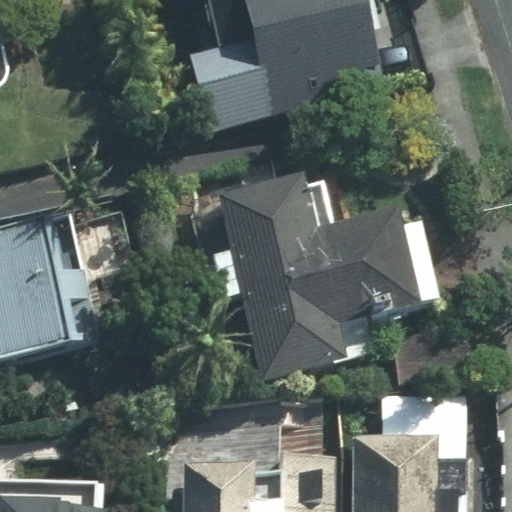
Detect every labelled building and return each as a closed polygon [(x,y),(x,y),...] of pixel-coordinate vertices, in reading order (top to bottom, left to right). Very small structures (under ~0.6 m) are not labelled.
[(346,0),(229,0),(258,129),(369,105),(346,0)] [(86,79),(78,17),(39,21),(47,83),(86,79)] [(418,347),(397,257),(320,275),(304,207),(217,228),(261,417),(348,397),(340,365),(418,347)] [(46,261),(0,267),(0,385),(64,375),(46,261)] [(473,511),(475,473),(355,470),(353,511),(473,511)] [(334,511),(335,483),(260,482),(260,495),(183,494),(182,511),(334,511)]
